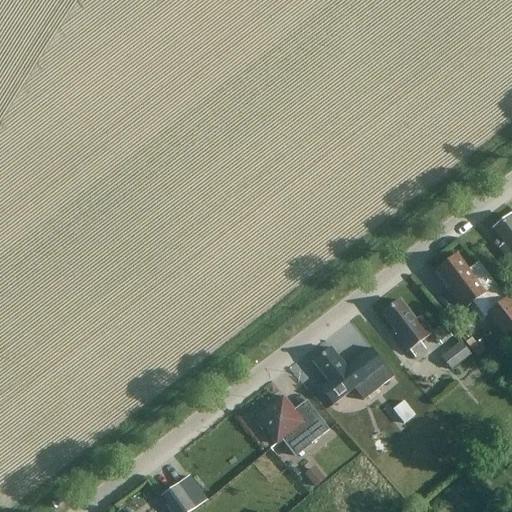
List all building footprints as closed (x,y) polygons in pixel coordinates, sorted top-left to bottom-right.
[(511,259),(511,216),(493,230),(508,249),(506,251),(511,259)] [(467,273),(456,258),(438,272),(453,292),(450,294),(463,311),(482,296),(494,311),(488,315),(507,341),(511,336),(511,302),(509,299),(506,301),(478,264),(467,273)] [(420,317),(415,320),(400,301),(382,315),(397,334),(394,337),(407,353),(409,351),(415,358),(425,349),(420,343),(433,333),(420,317)] [(441,345),(452,337),(443,326),(433,333),(441,345)] [(470,348),(477,357),(492,346),(485,337),(470,348)] [(471,355),(461,342),(442,358),(452,370),(471,355)] [(346,368),(331,348),(312,362),(313,363),(327,381),(319,387),(333,405),(354,388),(363,400),(393,377),(384,364),(371,348),(346,368)] [(307,401),(294,411),(283,396),(267,409),(266,406),(252,417),(262,431),(265,429),(277,445),(283,440),(296,456),(330,430),(307,401)] [(393,410),(405,425),(416,416),(404,402),(393,410)] [(384,454),(396,450),(390,433),(377,438),(384,454)] [(315,487),(324,479),(314,467),(305,474),(315,487)] [(172,511),(192,511),(196,510),(208,501),(190,477),(162,498),(172,511)]
